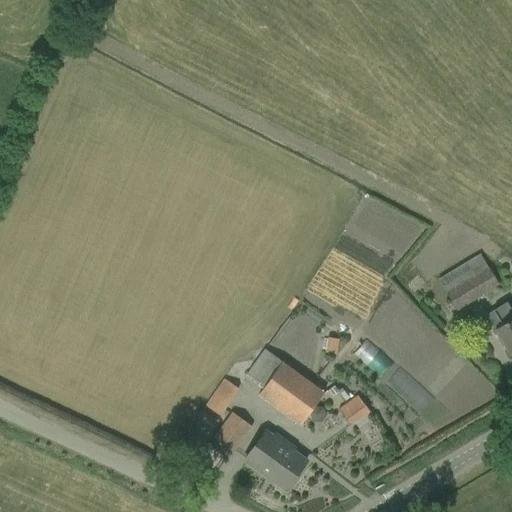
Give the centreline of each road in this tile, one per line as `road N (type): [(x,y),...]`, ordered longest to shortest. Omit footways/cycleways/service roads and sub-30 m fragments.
road 1 (unclassified): [(223,511),(0,409)]
road 2 (tertiary): [(380,511),(511,431)]
